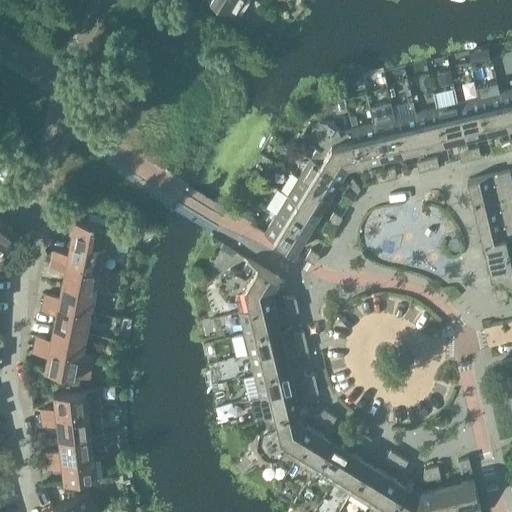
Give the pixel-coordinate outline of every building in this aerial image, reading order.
[(244,0),(212,0),(236,14),(244,0)] [(511,89),(499,92),(508,128),(511,126),(511,89)] [(478,97),(487,133),(508,128),(499,92),(478,97)] [(458,102),(466,138),(487,133),(478,97),(458,102)] [(437,107),(445,143),(466,138),(458,102),(437,107)] [(416,112),(424,148),(445,143),(437,107),(416,112)] [(394,117),(403,153),(424,148),(416,112),(394,117)] [(374,122),(374,123),(382,158),(403,153),(394,117),(374,122)] [(359,153),(353,128),(340,131),(333,122),(321,120),(312,127),(310,138),(317,147),(310,158),(341,177),(348,166),(356,164),(358,171),(363,170),(361,163),(359,153)] [(382,158),(374,123),(353,128),(359,153),(361,163),(382,158)] [(500,141),(503,151),(511,149),(511,145),(510,139),(500,141)] [(479,146),(469,149),(471,159),(481,157),(479,146)] [(458,151),(461,161),(471,159),(469,149),(458,151)] [(427,159),(429,169),(439,166),(437,156),(427,159)] [(341,177),(310,158),(299,177),(330,196),(335,188),(343,193),(349,183),(341,178),(341,177)] [(429,169),(427,159),(416,161),(419,171),(429,169)] [(385,169),(387,179),(397,177),(395,166),(385,169)] [(375,171),(377,182),(387,179),(385,169),(375,171)] [(467,180),(473,202),(511,192),(511,180),(510,170),(467,180)] [(299,177),(288,195),(319,214),(330,196),(299,177)] [(343,193),(353,199),(360,188),(352,177),(349,183),(343,193)] [(511,192),(473,202),(478,223),(511,214),(511,192)] [(319,214),(288,195),(276,214),(307,233),(319,214)] [(73,229),(71,241),(108,248),(115,249),(119,227),(87,221),(89,213),(55,207),(51,225),(73,229)] [(328,220),(337,226),(343,217),(334,211),(328,220)] [(276,214),(265,233),(295,252),(307,233),(276,214)] [(511,214),(478,223),(483,244),(505,240),(511,238),(511,214)] [(0,218),(0,266),(4,261),(0,258),(0,253),(17,232),(0,218)] [(337,226),(328,220),(323,229),(332,235),(337,226)] [(511,275),(511,273),(511,267),(505,240),(483,244),(491,279),(510,274),(511,275)] [(52,259),(103,269),(108,248),(71,241),(68,253),(53,250),(52,259)] [(311,249),(305,258),(314,263),(320,254),(311,249)] [(103,269),(52,259),(50,267),(65,270),(62,283),(94,290),(106,292),(110,271),(103,269)] [(236,300),(239,312),(274,303),(271,291),(276,284),(282,288),(285,282),(248,259),(241,271),(230,269),(220,276),(218,288),(225,298),(236,300)] [(45,293),(43,302),(90,311),(94,290),(62,283),(60,296),(45,293)] [(501,288),(493,289),(496,300),(507,297),(505,289),(501,288)] [(299,311),(296,298),(283,296),(287,314),(299,311)] [(56,313),(54,326),(86,332),(90,311),(43,302),(41,310),(56,313)] [(239,312),(244,333),(279,324),(274,303),(239,312)] [(279,324),(244,333),(249,354),(285,346),(279,324)] [(36,336),(35,344),(82,354),(86,332),(54,326),(51,339),(36,336)] [(293,333),(296,343),(306,340),(304,330),(293,333)] [(306,340),(296,343),(298,353),(308,350),(306,340)] [(82,354),(35,344),(33,353),(48,356),(45,369),(77,376),(89,378),(93,356),(82,354)] [(285,346),(249,354),(255,375),(290,366),(285,346)] [(502,361),(505,374),(511,371),(511,367),(510,359),(502,361)] [(255,375),(260,396),(295,387),(290,366),(255,375)] [(303,375),(306,385),(316,382),(314,372),(303,375)] [(306,385),(308,395),(319,392),(316,382),(306,385)] [(290,411),(300,409),(295,387),(260,396),(265,417),(290,411)] [(41,409),(42,418),(101,411),(98,388),(86,389),(54,393),(56,407),(41,409)] [(307,407),(300,409),(290,411),(265,417),(268,429),(258,436),(256,448),(264,458),(275,460),(284,453),(295,459),(314,428),(303,422),(301,414),(308,412),(307,407)] [(336,416),(325,409),(314,417),(330,427),(336,416)] [(58,424),(59,437),(92,433),(103,432),(101,411),(42,418),(43,426),(58,424)] [(348,436),(357,441),(362,432),(354,427),(348,436)] [(314,428),(295,459),(314,471),(332,440),(314,428)] [(362,432),(357,441),(366,447),(371,438),(362,432)] [(46,452),(47,460),(94,455),(92,433),(59,437),(61,450),(46,452)] [(332,440),(314,471),(332,482),(351,451),(332,440)] [(385,459),(394,464),(399,455),(390,450),(385,459)] [(332,482),(350,493),(369,462),(351,451),(332,482)] [(94,455),(47,460),(48,469),(63,467),(64,481),(97,477),(94,455)] [(394,464),(402,469),(408,460),(399,455),(394,464)] [(468,457),(458,460),(461,470),(471,467),(468,457)] [(350,493),(369,504),(388,474),(369,462),(350,493)] [(438,465),(424,468),(422,481),(441,477),(438,465)] [(369,504),(381,511),(389,511),(399,496),(406,485),(388,474),(369,504)] [(399,496),(389,511),(436,511),(430,489),(417,492),(411,488),(414,481),(410,479),(406,485),(399,496)] [(481,511),(474,479),(452,484),(458,511),(481,511)] [(458,511),(452,484),(430,489),(436,511),(458,511)] [(98,511),(89,490),(41,511),(98,511)]
